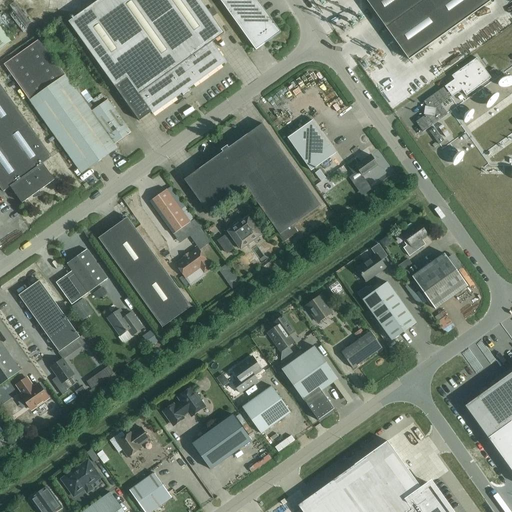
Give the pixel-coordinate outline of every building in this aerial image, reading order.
[(224,34),(200,0),(98,0),(68,22),(139,121),(152,112),(153,114),(182,93),(183,96),(190,91),(188,89),(226,62),(212,42),(224,34)] [(219,0),(256,50),(281,32),(257,0),(219,0)] [(365,0),(386,28),(425,0),(365,0)] [(491,2),(489,0),(425,0),(386,28),(409,61),(491,2)] [(0,25),(0,50),(12,42),(0,25)] [(4,64),(82,174),(118,148),(115,144),(92,111),(40,38),(4,64)] [(239,55),(245,51),(239,42),(233,46),(239,55)] [(449,92),(447,93),(449,95),(450,94),(452,97),(462,90),(466,96),(491,78),(477,58),(452,76),(454,80),(445,87),(449,92)] [(0,84),(0,187),(3,192),(10,187),(22,203),(55,180),(43,163),(52,157),(0,84)] [(416,122),(423,132),(448,114),(441,105),(450,98),(449,95),(447,93),(443,88),(423,102),(430,111),(416,122)] [(92,111),(115,144),(131,132),(108,100),(92,111)] [(311,171),(336,153),(312,120),(287,138),(311,171)] [(321,205),(262,124),(229,148),(228,146),(227,145),(221,150),(221,151),(222,150),(223,152),(184,180),(208,213),(245,186),(280,235),(321,205)] [(444,141),(435,128),(430,131),(439,144),(444,141)] [(357,157),(347,165),(353,174),(359,170),(362,176),(378,165),(371,155),(361,162),(357,157)] [(173,234),(190,222),(167,189),(150,201),(173,234)] [(336,203),(340,213),(349,208),(345,199),(336,203)] [(127,217),(98,238),(162,328),(191,307),(127,217)] [(261,235),(248,217),(228,232),(231,236),(227,239),(225,236),(218,241),(227,253),(233,249),(232,247),(237,244),(241,249),(261,235)] [(421,240),(428,235),(419,223),(414,226),(413,224),(410,224),(407,226),(407,229),(408,230),(402,234),(406,239),(403,241),(407,246),(403,248),(409,256),(423,246),(420,242),(421,240)] [(381,261),(387,256),(379,244),(371,249),(376,255),(357,268),(366,281),(386,268),(381,261)] [(186,278),(200,267),(204,273),(211,268),(207,262),(208,262),(198,248),(176,264),(186,278)] [(108,279),(87,250),(67,264),(72,271),(88,293),(108,279)] [(445,254),(412,277),(435,309),(468,286),(445,254)] [(393,260),(389,262),(394,272),(398,270),(393,260)] [(72,305),(88,293),(72,271),(56,283),(72,305)] [(80,337),(40,280),(19,295),(59,352),(80,337)] [(363,300),(392,341),(416,323),(387,282),(363,300)] [(318,322),(332,312),(320,296),(306,306),(318,322)] [(132,336),(143,328),(133,315),(127,320),(120,309),(107,318),(120,336),(128,330),(132,336)] [(281,363),(294,354),(288,346),(294,342),(289,335),(295,331),(284,316),(273,323),(276,327),(268,333),(281,351),(281,363)] [(382,347),(370,331),(341,352),(353,368),(382,347)] [(0,385),(21,371),(0,341),(0,385)] [(334,409),(321,391),(338,379),(314,346),(282,370),(305,402),(306,402),(307,404),(318,420),(319,421),(319,420),(334,409)] [(262,370),(252,357),(233,370),(239,379),(233,383),(241,393),(258,381),(254,375),(262,370)] [(74,374),(63,359),(51,368),(57,377),(52,380),(62,395),(68,391),(66,389),(75,384),(70,377),(74,374)] [(488,438),(511,421),(511,372),(465,406),(488,438)] [(23,399),(33,412),(50,400),(40,386),(33,391),(31,388),(33,387),(28,380),(18,387),(25,397),(23,399)] [(261,434),(291,413),(272,386),(242,407),(261,434)] [(204,407),(191,388),(179,397),(182,401),(174,406),(173,405),(164,411),(174,425),(183,419),(182,417),(189,412),(192,416),(204,407)] [(211,470),(251,441),(233,415),(192,444),(211,470)] [(130,433),(117,442),(128,457),(141,448),(139,445),(149,438),(141,428),(131,434),(130,433)] [(450,511),(430,484),(422,490),(420,487),(387,441),(298,505),(302,511),(450,511)] [(88,460),(64,478),(69,484),(68,485),(67,487),(73,495),(75,495),(84,489),(86,491),(91,487),(90,485),(95,481),(93,479),(99,475),(88,460)] [(144,511),(151,511),(172,498),(154,473),(129,490),(144,511)] [(31,499),(40,511),(54,511),(61,507),(47,487),(36,495),(35,494),(33,496),(34,497),(31,499)] [(124,511),(110,492),(82,511),(124,511)]
